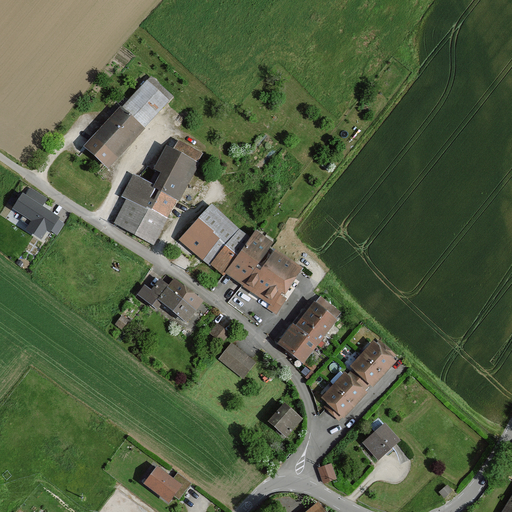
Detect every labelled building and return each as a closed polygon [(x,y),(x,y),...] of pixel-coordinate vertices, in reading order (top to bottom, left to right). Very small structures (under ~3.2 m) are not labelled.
[(148,82),(131,99),(152,118),(167,102),(148,82)] [(152,118),(131,99),(122,110),(142,128),(152,118)] [(101,142),(115,154),(140,128),(143,130),(144,129),(142,128),(122,110),(104,129),(96,137),(101,142)] [(93,152),(101,142),(96,137),(87,147),(93,152)] [(156,187),(174,197),(176,198),(195,165),(197,166),(198,165),(197,164),(202,154),(178,141),(173,151),(168,149),(156,170),(163,174),(156,187)] [(115,154),(101,142),(93,152),(106,163),(115,154)] [(146,209),(148,207),(150,202),(148,201),(156,187),(137,177),(125,196),(121,194),(121,195),(146,209)] [(148,207),(164,216),(165,213),(174,197),(156,187),(148,201),(150,202),(148,207)] [(24,200),(22,198),(14,210),(23,216),(19,222),(29,228),(27,231),(39,239),(45,230),(48,232),(55,221),(38,209),(43,202),(29,192),(24,200)] [(141,219),(146,209),(121,195),(120,196),(128,200),(116,222),(130,231),(138,217),(141,219)] [(138,217),(130,231),(152,244),(153,242),(150,241),(164,216),(148,207),(146,209),(141,219),(138,217)] [(221,238),(231,227),(211,207),(197,220),(212,233),(213,231),(221,238)] [(198,251),(204,257),(221,238),(213,231),(212,233),(197,220),(179,239),(181,240),(183,238),(197,249),(195,252),(196,252),(198,251)] [(63,226),(55,221),(48,232),(55,237),(63,226)] [(221,238),(204,257),(212,263),(214,261),(226,270),(221,276),(222,276),(250,242),(239,235),(231,227),(221,238)] [(240,275),(237,278),(244,283),(255,270),(268,252),(270,247),(253,235),(250,242),(222,276),(223,277),(228,272),(234,276),(237,273),(240,275)] [(272,255),(268,252),(255,270),(244,283),(263,295),(262,298),(272,304),(269,308),(276,313),(284,301),(278,297),(280,293),(284,288),(297,271),(300,273),(301,272),(299,270),(296,268),(274,253),(272,255)] [(162,301),(173,310),(178,314),(185,319),(193,309),(169,289),(172,286),(170,284),(173,280),(168,276),(165,276),(151,293),(145,287),(140,292),(147,298),(146,300),(156,308),(162,301)] [(176,281),(172,286),(169,289),(193,309),(200,301),(202,302),(203,301),(176,281)] [(320,297),(313,305),(316,307),(299,328),(296,326),(282,344),(279,342),(278,344),(312,370),(315,366),(305,359),(336,320),(335,319),(341,313),(320,297)] [(116,324),(121,328),(127,321),(122,317),(116,324)] [(212,333),(222,340),(227,333),(218,325),(212,333)] [(317,345),(323,350),(332,340),(325,334),(317,345)] [(375,347),(389,359),(394,354),(380,341),(375,347)] [(328,404),(325,408),(338,419),(342,413),(343,414),(363,393),(361,391),(370,381),(372,383),(391,361),(389,359),(375,347),(373,345),(354,366),(356,368),(347,378),(345,376),(325,398),(329,401),(327,403),(328,404)] [(222,359),(243,376),(253,363),(231,347),(222,359)] [(270,422),(285,436),(300,419),(285,405),(270,422)] [(365,443),(378,458),(397,441),(384,426),(365,443)] [(319,468),(323,482),(336,478),(331,464),(319,468)] [(178,474),(172,482),(158,471),(150,481),(157,487),(155,490),(168,501),(173,495),(180,500),(191,485),(178,474)] [(147,484),(155,490),(157,487),(150,481),(147,484)] [(439,493),(442,496),(449,491),(446,487),(439,493)] [(511,511),(511,498),(503,511),(511,511)] [(257,508),(260,511),(266,511),(268,511),(261,503),(257,508)]
